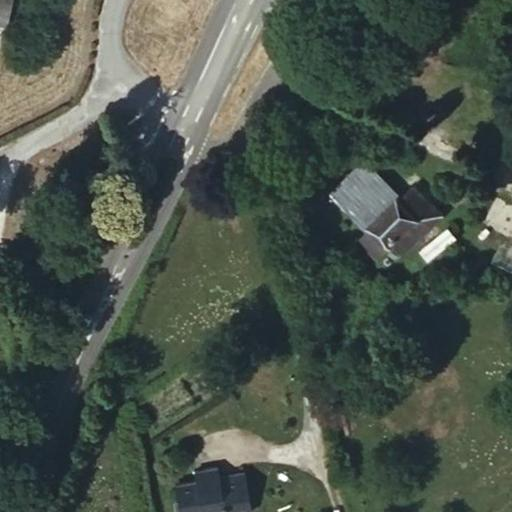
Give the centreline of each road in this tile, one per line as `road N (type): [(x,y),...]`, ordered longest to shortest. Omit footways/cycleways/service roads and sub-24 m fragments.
road 1 (tertiary): [(245,0),(19,511)]
road 2 (track): [(341,511),(240,127)]
